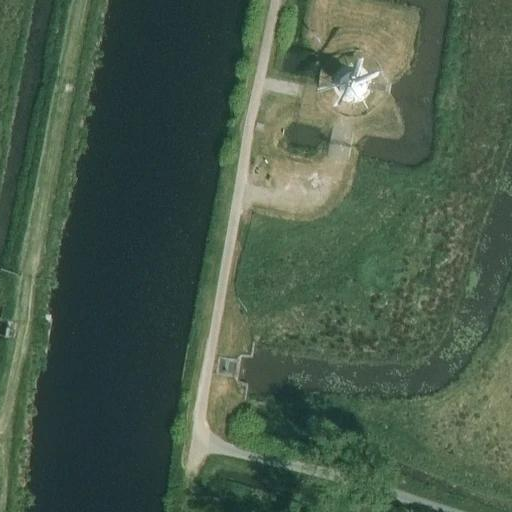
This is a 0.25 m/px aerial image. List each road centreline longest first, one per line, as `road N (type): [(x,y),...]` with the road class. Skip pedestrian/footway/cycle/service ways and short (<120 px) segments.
road 1 (unclassified): [(444,511),(200,442),(277,0)]
road 2 (track): [(85,0),(0,436)]
